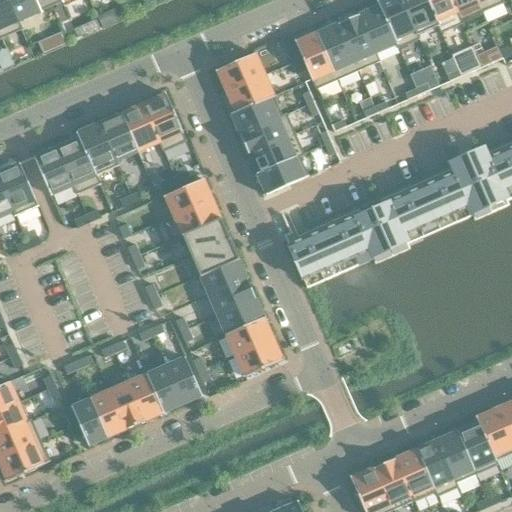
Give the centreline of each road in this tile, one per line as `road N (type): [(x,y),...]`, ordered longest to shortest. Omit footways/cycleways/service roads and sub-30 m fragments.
road 1 (residential): [(318,374),(8,511)]
road 2 (residential): [(511,104),(249,218)]
road 3 (residential): [(0,132),(176,55)]
road 4 (residential): [(176,55),(249,218)]
road 5 (residential): [(354,449),(511,378)]
road 6 (residential): [(249,218),(318,374)]
road 7 (residential): [(176,55),(303,0)]
road 8 (residential): [(208,511),(321,463)]
